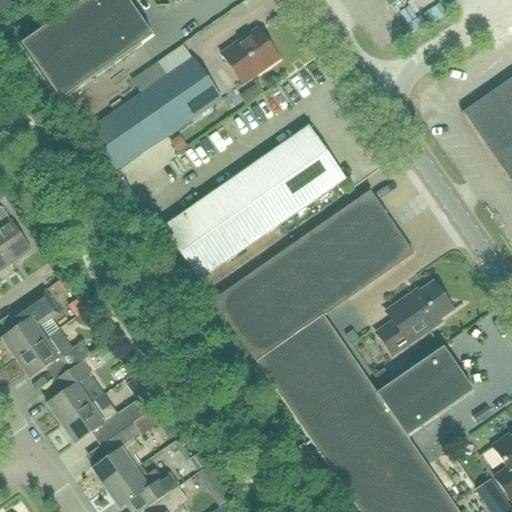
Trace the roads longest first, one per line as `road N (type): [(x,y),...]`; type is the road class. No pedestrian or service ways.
road 1 (tertiary): [(511,295),(374,92)]
road 2 (unclassified): [(374,92),(511,1)]
